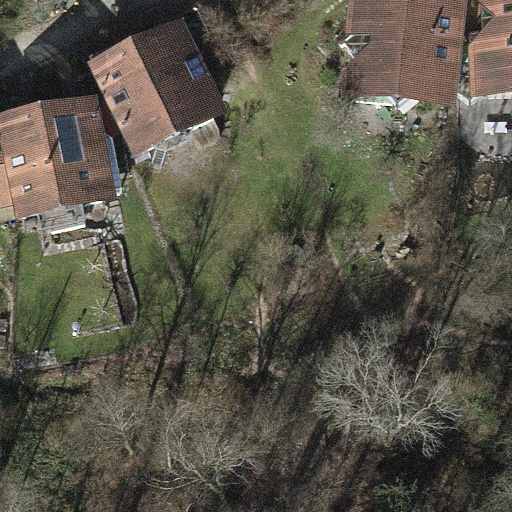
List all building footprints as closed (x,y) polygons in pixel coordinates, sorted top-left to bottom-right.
[(348,0),(344,37),(370,39),(369,47),(340,73),(338,102),(455,114),(460,68),(469,67),(467,0),(348,0)] [(511,0),(467,0),(469,67),(470,103),(511,101),(511,0)] [(187,21),(92,66),(96,75),(126,138),(139,165),(234,120),(187,21)] [(89,103),(0,120),(0,127),(1,131),(17,209),(20,227),(123,206),(110,145),(126,138),(96,75),(84,80),(89,103)] [(0,212),(17,209),(1,131),(0,130),(0,212)]
